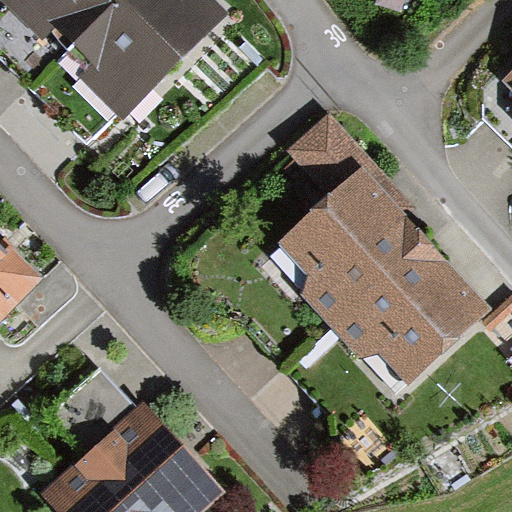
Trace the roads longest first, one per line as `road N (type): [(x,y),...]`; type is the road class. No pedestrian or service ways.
road 1 (residential): [(104,272),(333,59)]
road 2 (residential): [(313,501),(104,272)]
road 3 (residential): [(511,265),(378,110)]
road 4 (residential): [(498,0),(378,110)]
road 5 (residential): [(104,272),(0,165)]
